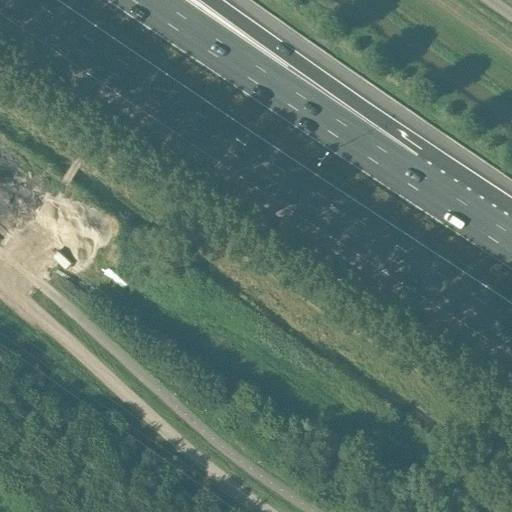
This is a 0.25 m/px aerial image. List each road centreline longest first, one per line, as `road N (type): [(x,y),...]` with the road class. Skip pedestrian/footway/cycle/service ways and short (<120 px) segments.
road 1 (motorway): [(22,0),(511,324)]
road 2 (unclassified): [(0,284),(266,511)]
road 3 (motorway): [(406,175),(144,0)]
road 4 (motorway): [(406,175),(192,0)]
road 5 (motorway): [(511,242),(406,175)]
